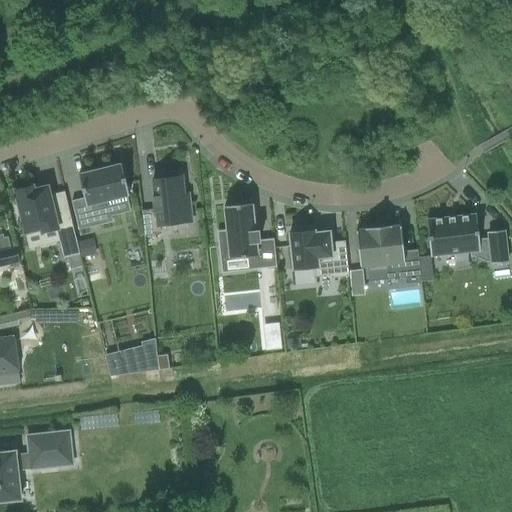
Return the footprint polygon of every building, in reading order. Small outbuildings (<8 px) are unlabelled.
[(84,198),(72,202),(79,230),(113,222),(111,217),(131,212),(127,196),(129,196),(128,194),(127,186),(121,165),(78,175),(84,198)] [(181,176),(174,177),(174,174),(158,175),(158,179),(153,179),(155,198),(152,198),(154,211),(142,212),(144,236),(151,235),(160,234),(159,227),(191,223),(188,194),(183,194),(181,176)] [(137,183),(127,186),(128,194),(139,191),(137,183)] [(18,206),(15,207),(18,219),(21,218),(25,233),(41,229),(42,233),(57,230),(60,242),(64,258),(67,258),(80,254),(70,215),(56,219),(50,196),(48,187),(46,187),(36,190),(34,190),(33,186),(15,191),(18,206)] [(218,232),(221,261),(252,257),(253,270),(276,267),(273,240),(259,241),(258,231),(255,232),(252,204),(224,207),(227,231),(218,232)] [(426,221),(429,241),(430,256),(470,252),(470,255),(484,262),(491,262),(491,264),(507,263),(504,231),(488,232),(489,238),(479,240),(478,236),(476,216),(426,221)] [(360,267),(387,264),(392,279),(405,278),(405,284),(421,283),(418,250),(403,252),(401,227),(392,228),(391,226),(365,229),(365,230),(356,231),(360,267)] [(331,245),(330,232),(315,234),(315,232),(310,232),(310,229),(294,230),(294,234),(290,234),(293,270),(314,268),(314,275),(332,273),(332,278),(349,276),(345,243),(331,245)] [(91,240),(79,243),(82,257),(94,254),(91,240)] [(80,254),(67,258),(70,270),(83,267),(80,254)] [(362,271),(350,272),(351,287),(364,286),(362,271)] [(28,320),(27,313),(17,315),(19,322),(28,320)] [(7,317),(9,328),(19,326),(16,315),(7,317)] [(278,324),(263,326),(266,351),(281,349),(278,324)] [(14,336),(0,338),(0,385),(20,383),(14,336)] [(128,364),(124,351),(105,356),(110,377),(158,370),(157,357),(155,339),(141,342),(142,347),(145,360),(128,364)] [(167,355),(157,357),(158,370),(159,370),(169,369),(167,355)] [(159,410),(135,413),(136,423),(160,420),(159,410)] [(0,453),(0,502),(21,500),(17,471),(40,468),(39,454),(55,452),(56,466),(72,465),(69,432),(27,437),(29,454),(16,455),(15,452),(0,453)]
